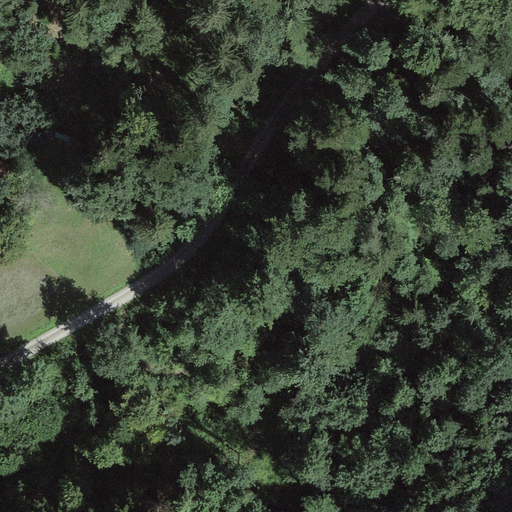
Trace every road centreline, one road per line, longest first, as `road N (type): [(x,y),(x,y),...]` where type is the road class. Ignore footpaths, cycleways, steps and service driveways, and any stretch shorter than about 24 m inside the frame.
road 1 (track): [(379,0),(282,113),(219,222),(188,255),(0,370)]
road 2 (track): [(191,0),(257,156)]
